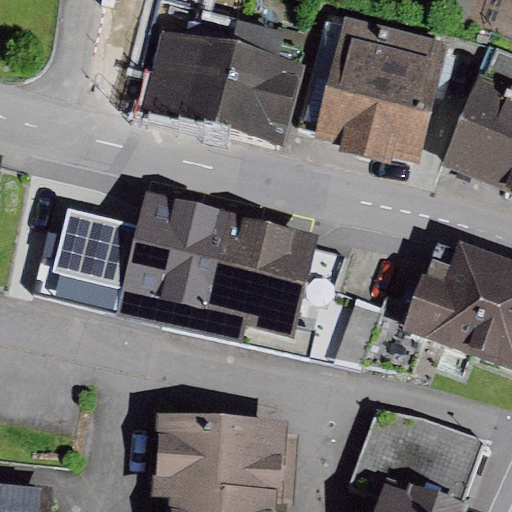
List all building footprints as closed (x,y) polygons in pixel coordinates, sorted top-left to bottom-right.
[(447,51),(326,23),(299,138),(420,166),(447,51)] [(284,35),(241,24),(235,51),(214,130),(286,149),(307,68),(278,60),(284,35)] [(235,51),(171,35),(152,115),(214,130),(235,51)] [(511,58),(498,52),(487,81),(511,91),(511,58)] [(511,91),(487,81),(479,77),(442,162),(511,192),(511,91)] [(321,236),(148,196),(121,314),(308,357),(314,334),(299,331),(321,236)] [(122,256),(44,239),(32,295),(109,312),(122,256)] [(511,270),(437,244),(405,334),(511,372),(511,270)] [(171,511),(462,511),(487,445),(378,412),(348,489),(383,499),(377,511),(277,511),(287,424),(161,420),(151,509),(172,506),(171,511)] [(0,511),(47,511),(49,494),(0,490),(0,511)]
